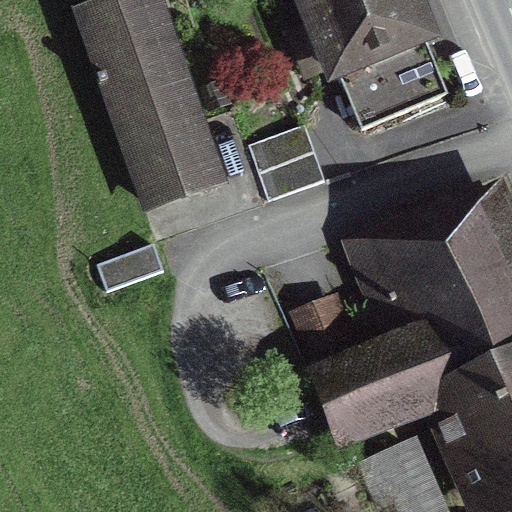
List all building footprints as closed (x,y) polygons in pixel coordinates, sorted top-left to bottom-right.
[(126,0),(80,17),(149,207),(217,183),(151,0),(126,0)] [(404,0),(309,0),(317,22),(286,32),(305,80),(334,69),(359,132),(443,99),(404,0)] [(305,128),(247,149),(266,204),(325,184),(305,128)] [(331,311),(298,322),(320,383),(310,388),(336,447),(440,401),(488,511),(494,511),(511,504),(511,265),(485,203),(375,250),(414,343),(355,367),(331,311)] [(162,273),(153,246),(96,266),(106,293),(162,273)] [(435,511),(406,448),(361,467),(378,507),(395,499),(400,511),(435,511)]
